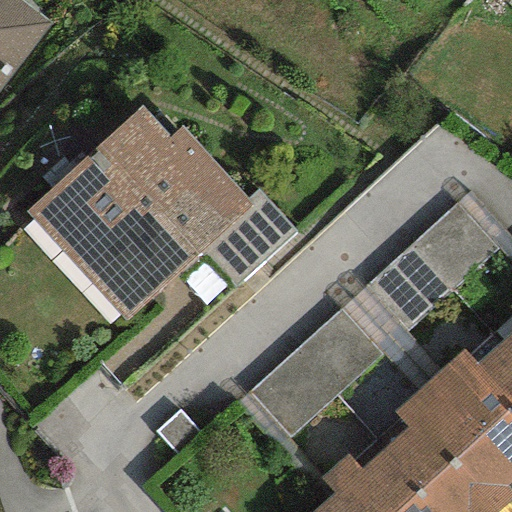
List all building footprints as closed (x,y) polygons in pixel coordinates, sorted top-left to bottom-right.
[(0,0),(0,87),(49,25),(16,0),(0,0)] [(511,0),(497,0),(511,10),(511,0)] [(141,107),(24,209),(125,323),(208,251),(237,285),(295,234),(255,190),(244,200),(180,127),(168,138),(141,107)] [(511,303),(507,308),(511,313),(511,332),(499,344),(511,358),(511,303)] [(337,308),(247,388),(285,431),(375,351),(337,308)] [(511,358),(499,344),(476,364),(464,350),(431,380),(511,469),(511,358)] [(511,482),(511,469),(431,380),(394,413),(406,427),(382,449),(437,511),(497,511),(511,499),(511,493),(507,487),(511,482)] [(437,511),(382,449),(361,468),(347,452),(318,478),(333,495),(313,511),(437,511)]
